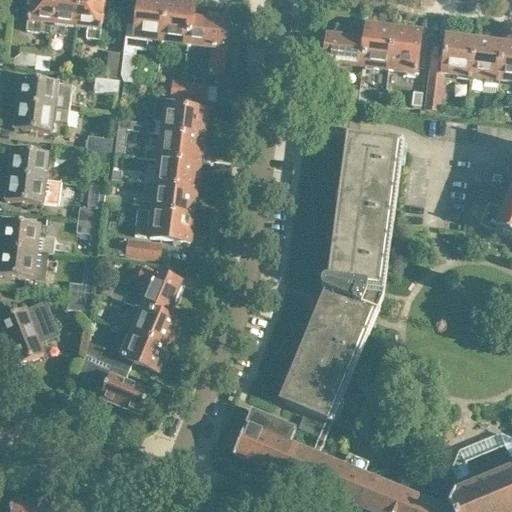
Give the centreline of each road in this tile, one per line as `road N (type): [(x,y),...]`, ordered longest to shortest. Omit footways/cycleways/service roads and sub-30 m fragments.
road 1 (residential): [(165,491),(244,297),(284,0)]
road 2 (residential): [(165,491),(0,421)]
